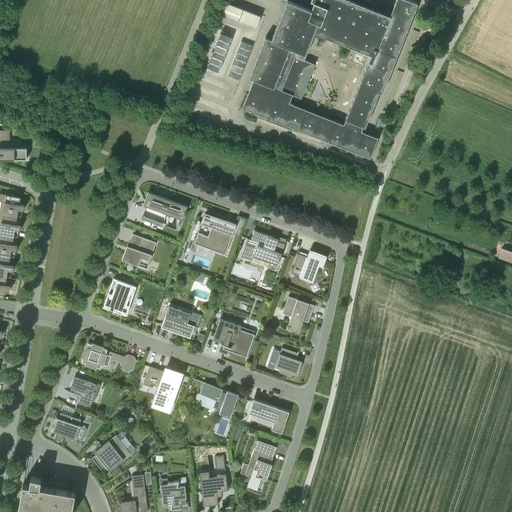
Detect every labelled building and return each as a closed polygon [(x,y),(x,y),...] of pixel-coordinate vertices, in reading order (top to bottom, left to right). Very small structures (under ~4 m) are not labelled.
[(287,0),(271,40),(265,37),(249,78),(253,79),(242,107),(370,158),(378,138),(361,131),(363,127),(364,128),(378,92),(382,94),(418,3),(409,0),(395,0),(390,15),(352,0),(287,0)] [(255,28),(260,17),(225,4),(221,15),(255,28)] [(220,32),(207,67),(218,71),(232,37),(220,32)] [(241,41),(227,75),(239,80),(252,45),(241,41)] [(225,101),(228,95),(218,90),(212,90),(205,87),(206,97),(200,94),(200,90),(202,85),(195,82),(196,89),(191,98),(192,109),(200,113),(199,108),(204,108),(217,114),(213,123),(222,123),(229,107),(225,104),(225,101)] [(26,148),(7,148),(7,130),(0,130),(0,159),(26,159),(26,148)] [(185,217),(183,216),(187,206),(168,199),(168,197),(159,194),(159,195),(148,192),(143,205),(146,206),(141,221),(149,224),(150,221),(162,225),(167,213),(176,216),(176,230),(180,232),(185,217)] [(0,212),(18,216),(19,209),(24,210),(25,205),(19,204),(20,197),(0,193),(0,201),(2,202),(0,211),(0,212)] [(0,233),(14,236),(15,229),(20,230),(21,225),(20,225),(21,216),(18,216),(0,212),(0,233)] [(236,223),(205,212),(201,223),(212,227),(208,238),(197,235),(194,243),(225,255),(236,223)] [(272,237),(254,230),(251,239),(248,238),(242,256),(252,260),(254,256),(270,262),(268,266),(276,269),(285,244),(285,243),(286,239),(273,234),(272,237)] [(0,254),(11,256),(12,250),(17,251),(18,245),(17,245),(18,237),(14,236),(0,233),(0,254)] [(122,259),(124,260),(147,268),(156,242),(133,234),(129,246),(127,245),(122,259)] [(511,250),(503,247),(499,257),(511,261),(511,250)] [(312,281),(313,277),(318,264),(322,265),(325,256),(312,251),(310,255),(299,251),(291,273),(312,281)] [(0,275),(7,276),(8,270),(13,271),(14,265),(13,265),(14,257),(11,256),(0,254),(0,275)] [(0,295),(4,297),(5,290),(10,291),(11,286),(10,285),(11,277),(7,276),(0,275),(0,295)] [(104,307),(126,315),(136,286),(114,278),(104,307)] [(308,322),(311,313),(314,305),(289,296),(282,313),(308,322)] [(161,327),(194,338),(198,326),(175,318),(178,309),(169,305),(161,327)] [(223,348),(247,357),(255,334),(240,329),(241,325),(220,318),(213,337),(224,340),(222,344),(224,345),(223,348)] [(126,355),(125,357),(107,351),(107,349),(103,348),(103,347),(93,344),(88,342),(87,347),(86,347),(83,357),(82,362),(86,363),(96,367),(101,368),(101,366),(109,369),(112,361),(123,364),(121,368),(123,368),(123,369),(129,371),(129,370),(131,371),(131,369),(132,369),(135,360),(135,358),(133,357),(134,357),(128,355),(128,356),(126,355)] [(297,375),(301,364),(297,363),(300,354),(282,347),(275,367),(281,369),(280,372),(290,375),(291,372),(297,375)] [(169,372),(150,366),(143,384),(151,387),(151,384),(163,388),(156,406),(169,410),(182,374),(170,369),(169,372)] [(74,376),(70,386),(72,387),(70,392),(80,395),(77,401),(91,406),(96,391),(94,391),(96,384),(74,376)] [(204,382),(199,393),(216,399),(213,407),(231,414),(238,396),(222,391),(223,388),(204,382)] [(271,429),(282,432),(289,411),(253,399),(249,412),(274,421),(271,429)] [(75,439),(76,438),(80,425),(79,425),(81,419),(61,412),(59,418),(57,418),(53,431),(75,439)] [(110,470),(124,459),(131,454),(116,435),(95,451),(97,453),(92,457),(104,472),(108,468),(110,470)] [(265,481),(269,470),(272,464),(270,464),(277,447),(257,440),(244,474),(250,476),(247,485),(260,490),(264,480),(265,481)] [(217,469),(226,468),(224,456),(215,457),(217,469)] [(222,490),(223,490),(228,489),(226,474),(210,476),(209,472),(200,473),(203,505),(218,503),(217,495),(222,494),(222,490)] [(123,511),(141,511),(147,511),(148,511),(144,474),(132,476),(135,500),(122,501),(123,511)] [(71,511),(75,492),(40,486),(41,478),(31,476),(29,484),(23,483),(18,511),(19,511),(18,511),(21,511),(71,511)] [(180,499),(187,499),(185,485),(178,486),(180,481),(168,482),(168,476),(160,478),(161,493),(162,493),(163,506),(171,505),(171,509),(180,508),(180,499)]
